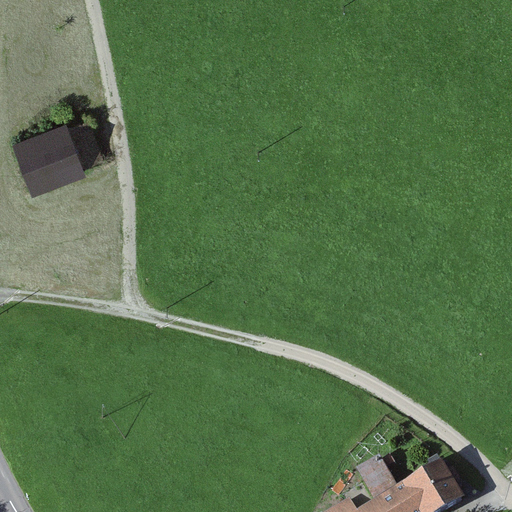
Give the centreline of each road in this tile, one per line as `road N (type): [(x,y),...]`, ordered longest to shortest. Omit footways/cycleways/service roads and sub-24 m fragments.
road 1 (track): [(132,312),(315,359),(435,427),(511,496)]
road 2 (track): [(0,295),(132,312)]
